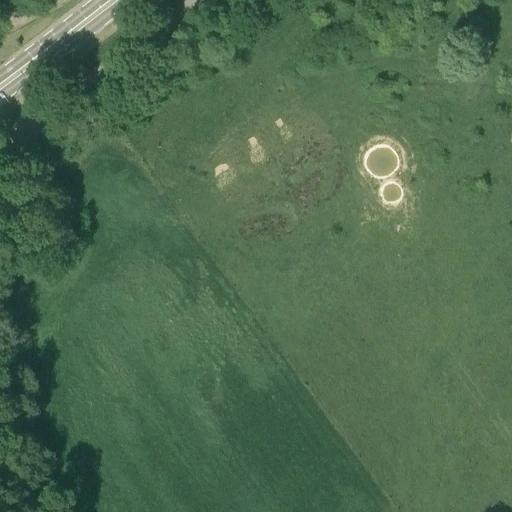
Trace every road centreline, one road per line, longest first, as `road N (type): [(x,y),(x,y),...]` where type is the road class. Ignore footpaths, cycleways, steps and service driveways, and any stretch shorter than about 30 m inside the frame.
road 1 (unclassified): [(0,149),(199,0)]
road 2 (tertiary): [(0,80),(107,0)]
